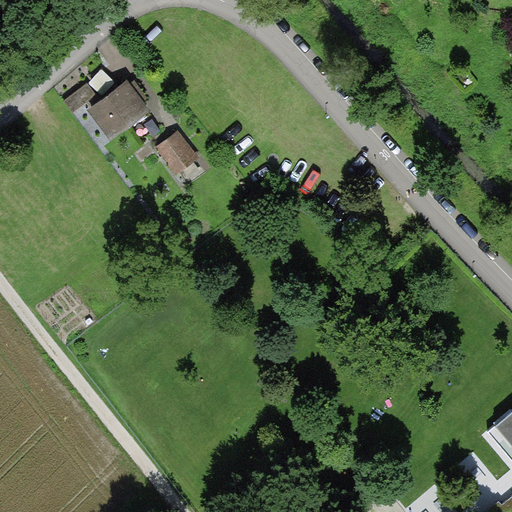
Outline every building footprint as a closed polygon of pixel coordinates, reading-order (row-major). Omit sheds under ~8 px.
[(135,90),(130,82),(89,111),(109,139),(149,111),(135,90)] [(88,84),(66,101),(74,111),(95,94),(88,84)] [(197,151),(179,127),(156,144),(174,168),(197,151)] [(511,408),(490,428),(511,453),(511,408)] [(511,511),(511,491),(504,499),(499,494),(477,511),(511,511)]
